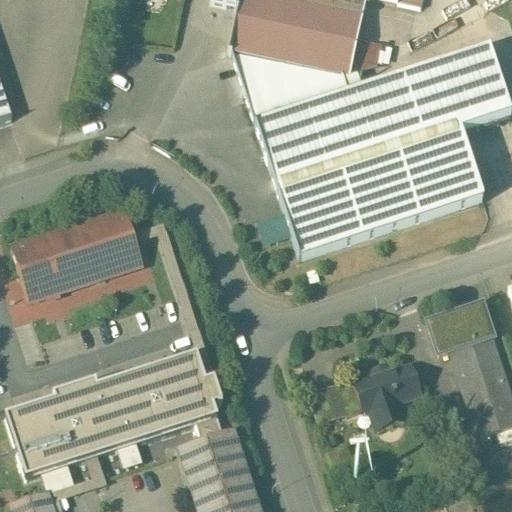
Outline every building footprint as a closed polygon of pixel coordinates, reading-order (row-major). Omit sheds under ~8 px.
[(263,0),(238,0),(228,57),(348,80),(360,19),(263,0)] [(263,0),(360,19),(363,0),(263,0)] [(348,80),(228,57),(296,264),(481,204),(459,135),(509,119),(488,50),(359,92),(356,80),(348,80)] [(122,214),(8,251),(25,305),(140,268),(132,245),(130,237),(122,214)] [(156,238),(194,357),(203,383),(212,380),(162,227),(130,237),(132,245),(156,238)] [(511,410),(480,310),(426,328),(436,359),(448,355),(477,439),(511,427),(511,410)] [(51,404),(1,420),(21,484),(84,464),(95,461),(193,428),(199,447),(221,440),(210,408),(220,405),(212,380),(203,383),(194,357),(94,390),(92,383),(48,397),(51,404)] [(406,373),(338,393),(345,416),(347,421),(369,414),(372,424),(397,416),(394,404),(413,398),(406,373)] [(345,416),(338,393),(336,388),(309,396),(317,425),(345,416)] [(199,447),(175,455),(194,511),(255,511),(231,437),(221,440),(199,447)] [(326,452),(332,471),(356,465),(351,446),(326,452)] [(45,498),(49,511),(58,511),(56,504),(104,488),(95,461),(84,464),(91,483),(45,498)] [(49,511),(45,498),(10,509),(11,511),(49,511)]
